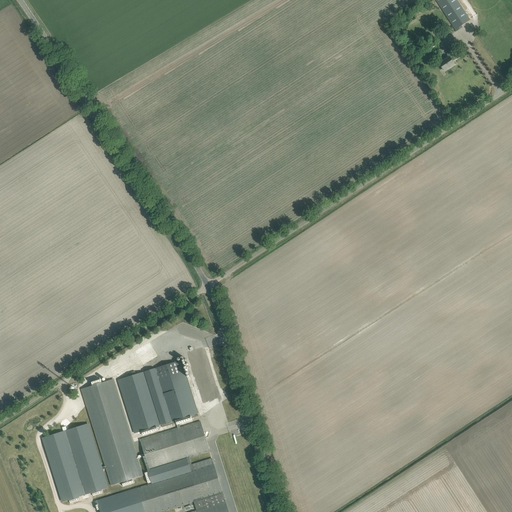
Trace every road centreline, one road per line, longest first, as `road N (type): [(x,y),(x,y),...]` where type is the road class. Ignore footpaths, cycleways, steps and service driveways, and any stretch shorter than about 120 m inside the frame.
road 1 (unclassified): [(207,286),(511,85)]
road 2 (tertiary): [(207,286),(21,0)]
road 3 (unclassified): [(0,422),(207,286)]
road 4 (tertiary): [(282,511),(230,336),(207,286)]
